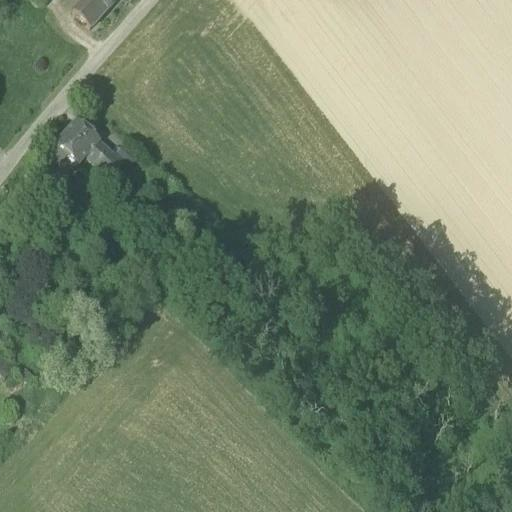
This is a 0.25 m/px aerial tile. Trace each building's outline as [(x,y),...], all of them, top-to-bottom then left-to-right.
[(71,18),(89,34),(105,17),(120,0),(85,0),(87,1),(71,18)] [(77,171),(84,162),(98,147),(75,126),(53,150),(77,171)] [(122,168),(98,147),(84,162),(108,184),(122,168)] [(114,159),(132,175),(141,165),(123,149),(114,159)] [(15,367),(0,357),(0,380),(4,383),(15,367)]
